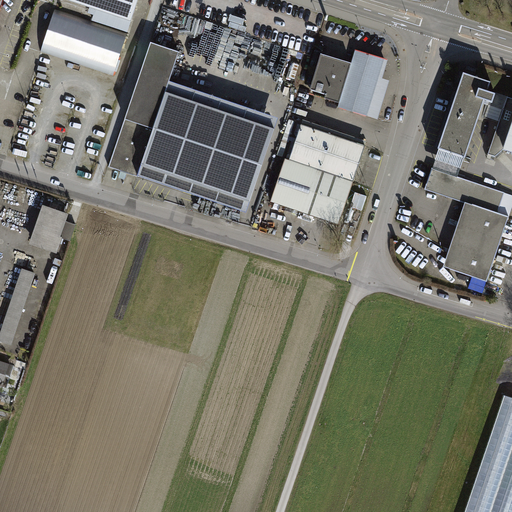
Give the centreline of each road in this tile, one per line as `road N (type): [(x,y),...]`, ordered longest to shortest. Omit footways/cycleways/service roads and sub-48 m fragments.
road 1 (residential): [(361,275),(0,168)]
road 2 (residential): [(361,275),(438,25)]
road 3 (track): [(279,511),(361,275)]
road 4 (residential): [(511,319),(361,275)]
